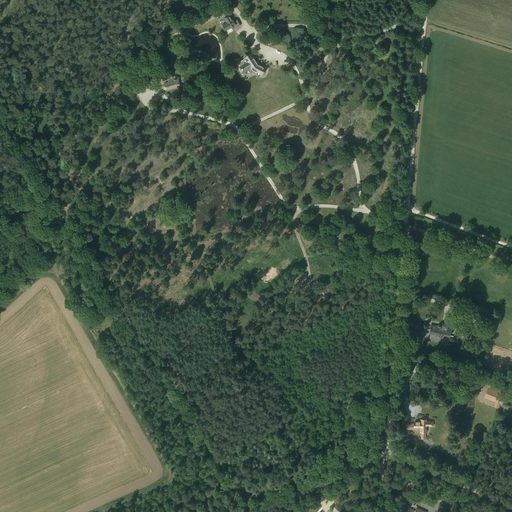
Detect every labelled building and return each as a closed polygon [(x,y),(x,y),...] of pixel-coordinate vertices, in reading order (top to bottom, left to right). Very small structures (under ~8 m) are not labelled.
[(227,22),(222,25),(225,30),(227,29),(228,30),(232,28),(233,29),(240,25),(238,20),(234,21),(231,15),(225,18),(227,22)] [(242,60),(238,62),(244,72),(247,70),(248,72),(250,70),(252,72),(256,69),(255,67),(259,64),(254,56),(249,59),(248,57),(242,61),(242,60)] [(183,77),(172,81),(175,88),(185,84),(183,77)] [(431,324),(430,328),(431,328),(430,334),(442,336),(443,334),(450,335),(452,326),(458,327),(459,323),(453,322),(453,320),(445,319),(444,327),(431,324)] [(472,331),(470,339),(480,341),(482,333),(472,331)] [(500,402),(503,395),(500,394),(501,392),(488,387),(485,396),(491,399),(492,397),(498,399),(497,401),(500,402)] [(407,423),(407,429),(421,429),(421,432),(421,436),(425,437),(425,432),(426,432),(426,425),(430,425),(430,421),(426,421),(426,419),(425,419),(425,418),(422,418),(422,419),(421,419),(421,421),(418,421),(418,423),(414,423),(407,423)]
